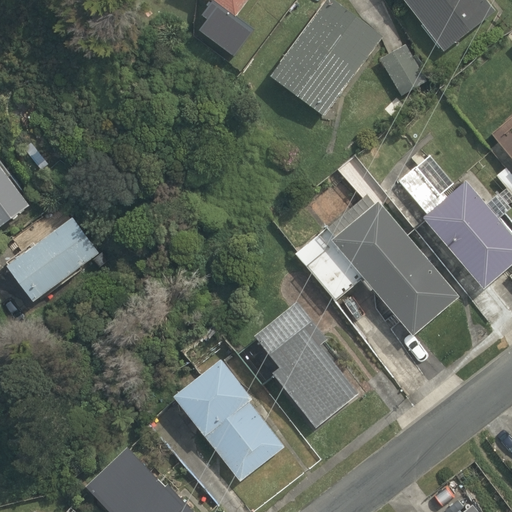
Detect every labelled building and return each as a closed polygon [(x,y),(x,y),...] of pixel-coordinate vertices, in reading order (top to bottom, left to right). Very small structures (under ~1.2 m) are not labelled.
[(214,0),(238,17),(250,0),(214,0)] [(385,36),(335,0),(329,0),(271,76),(327,115),(385,36)] [(497,11),(488,0),(405,0),(445,51),(497,11)] [(429,80),(408,44),(381,59),(402,96),(429,80)] [(427,212),(424,215),(486,287),(511,265),(511,229),(501,217),(511,208),(511,204),(511,203),(511,202),(511,171),(508,166),(497,175),(508,187),(502,192),(501,191),(488,202),(468,178),(448,196),(445,193),(456,183),(431,155),(400,180),(427,212)] [(0,158),(0,228),(34,203),(0,158)] [(375,287),(415,334),(462,295),(381,198),(337,234),(334,237),(365,275),(367,278),(366,279),(374,288),(375,287)] [(37,299),(102,251),(76,215),(10,262),(37,299)] [(335,298),(365,275),(334,237),(337,234),(329,225),(298,252),(335,298)] [(282,365),(275,370),(319,426),(361,391),(323,343),(331,337),(301,299),(257,333),(282,365)] [(224,356),(176,393),(242,480),(287,446),(251,400),(256,396),(224,356)] [(131,443),(88,484),(114,511),(199,511),(171,481),(168,484),(131,443)]
